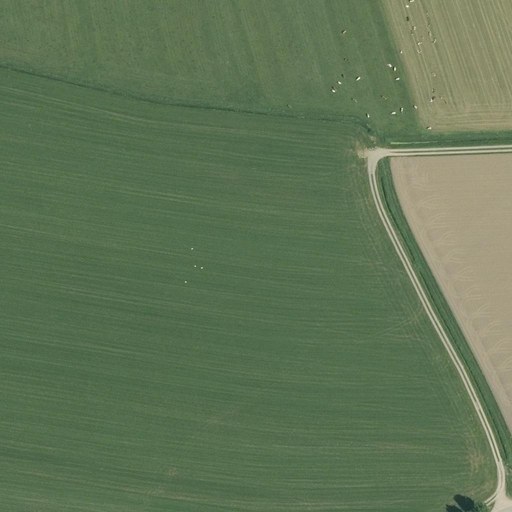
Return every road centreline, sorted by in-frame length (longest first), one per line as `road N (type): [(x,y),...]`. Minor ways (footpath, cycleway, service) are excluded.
road 1 (track): [(0,59),(156,98),(367,119),(380,152)]
road 2 (track): [(380,152),(370,175),(377,206),(482,419),(500,468),(499,511)]
road 3 (track): [(511,148),(380,152)]
